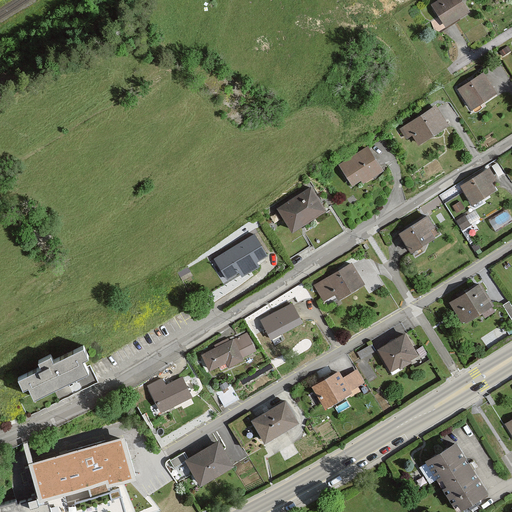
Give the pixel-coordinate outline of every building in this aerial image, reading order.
[(470,14),(461,0),(441,0),(432,6),(446,28),(470,14)] [(486,74),(460,90),(472,110),(498,94),(486,74)] [(450,127),(437,106),(401,130),(407,141),(414,136),(421,146),(450,127)] [(384,171),(369,148),(340,166),(352,185),(361,179),(364,184),(384,171)] [(490,168),(462,187),(474,206),(498,190),(494,183),(498,180),(490,168)] [(326,207),(311,185),(277,207),(292,229),(326,207)] [(475,208),(458,218),(464,229),(481,218),(475,208)] [(427,214),(400,232),(412,251),(439,233),(427,214)] [(267,254),(254,233),(214,257),(227,278),(267,254)] [(354,263),(315,286),(325,302),(338,294),(342,300),(367,284),(354,263)] [(481,284),(451,303),(465,325),(495,306),(481,284)] [(293,302),(261,319),(271,338),(303,321),(293,302)] [(248,333),(234,340),(244,359),(258,352),(248,333)] [(420,358),(407,334),(379,350),(392,373),(420,358)] [(234,340),(202,356),(210,371),(228,362),(232,370),(246,363),(244,359),(234,340)] [(100,375),(95,366),(89,352),(63,365),(59,358),(45,365),(48,371),(26,382),(38,405),(100,375)] [(340,373),(313,388),(325,409),(352,394),(340,373)] [(183,376),(166,385),(162,377),(147,385),(161,411),(193,395),(183,376)] [(300,423),(287,401),(252,421),(266,443),(300,423)] [(106,484),(137,476),(127,437),(30,462),(38,496),(17,502),(15,499),(0,503),(0,511),(126,511),(120,487),(67,502),(63,492),(104,478),(106,484)] [(235,466),(219,441),(186,462),(202,487),(235,466)] [(464,511),(492,494),(457,442),(426,463),(459,511),(464,511)]
